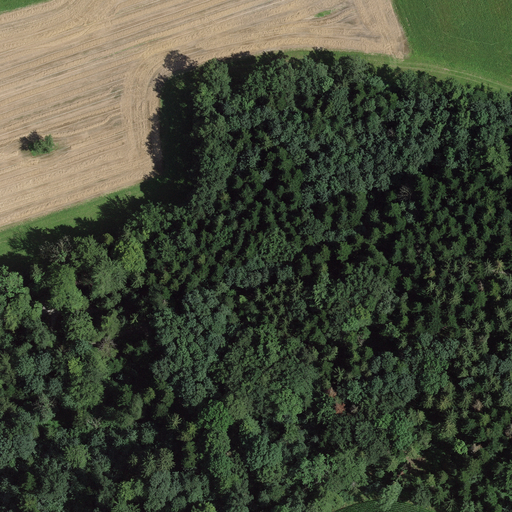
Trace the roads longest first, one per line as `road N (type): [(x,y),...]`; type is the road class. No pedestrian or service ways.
road 1 (track): [(511,270),(425,262),(251,288),(0,367)]
road 2 (track): [(0,320),(38,310),(123,309),(156,347),(231,511)]
